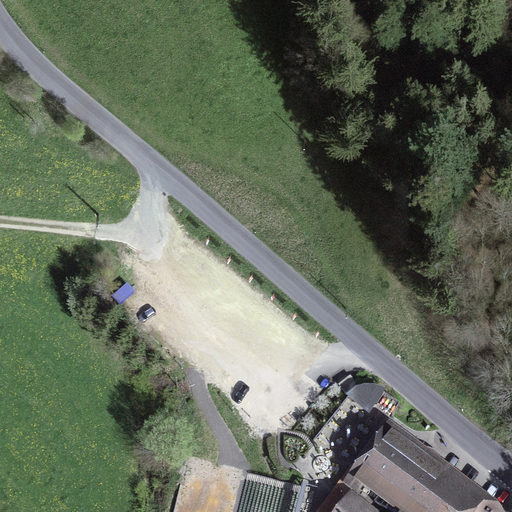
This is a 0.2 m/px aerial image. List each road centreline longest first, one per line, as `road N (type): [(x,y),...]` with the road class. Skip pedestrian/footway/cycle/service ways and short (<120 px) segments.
road 1 (tertiary): [(0,23),(56,83),(511,471)]
road 2 (track): [(134,238),(0,228)]
